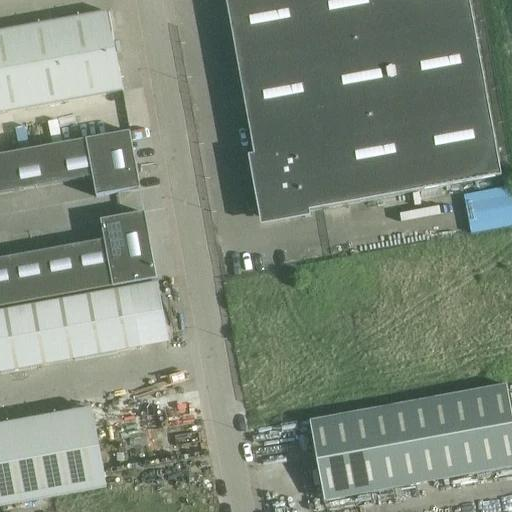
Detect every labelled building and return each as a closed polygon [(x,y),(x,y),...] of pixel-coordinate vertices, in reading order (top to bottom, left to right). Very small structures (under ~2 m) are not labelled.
[(501,177),(468,0),(225,0),(265,220),(501,177)] [(0,32),(0,114),(123,92),(108,13),(0,32)] [(109,99),(93,102),(96,115),(112,112),(109,99)] [(0,156),(0,194),(92,178),(96,198),(140,190),(130,133),(0,156)] [(0,309),(157,280),(145,214),(100,222),(104,241),(0,260),(0,309)] [(0,312),(0,374),(168,343),(157,284),(0,312)] [(511,414),(507,387),(310,423),(324,502),(511,468),(511,414)] [(92,410),(0,426),(0,508),(106,489),(92,410)]
